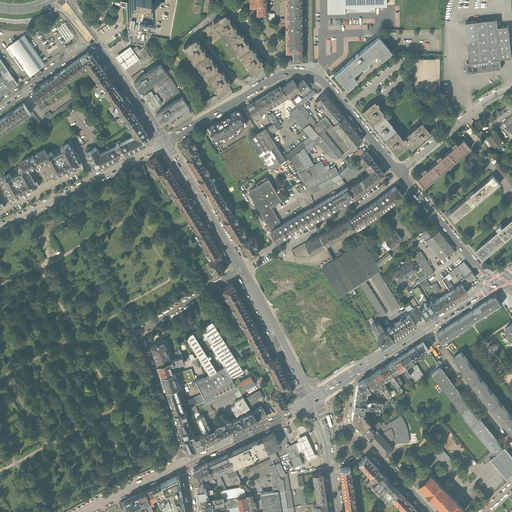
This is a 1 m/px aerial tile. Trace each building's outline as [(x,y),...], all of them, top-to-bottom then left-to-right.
[(129,0),(129,3),(127,2),(126,7),(128,7),(128,12),(129,12),(128,16),(129,16),(129,20),(131,20),(130,24),(144,26),(145,23),(147,23),(148,19),(149,20),(150,16),(151,16),(152,12),(154,12),(155,7),(152,7),(153,3),(152,2),(152,0),(129,0)] [(267,0),(250,0),(251,8),(258,8),(258,17),(268,17),(267,0)] [(293,61),(303,61),(303,26),(302,3),(301,0),(284,0),(286,53),(293,53),(293,61)] [(386,0),(327,0),(327,13),(375,12),(375,7),(387,6),(386,0)] [(220,34),(224,42),(226,41),(237,33),(234,29),(236,28),(234,27),(233,27),(231,23),(227,19),(229,18),(227,16),(226,17),(224,14),(223,15),(212,23),(216,30),(218,29),(221,34),(220,34)] [(466,64),(467,73),(501,70),(500,60),(511,59),(511,55),(509,26),(498,27),(497,20),(466,23),(470,63),(466,64)] [(74,32),(71,33),(70,31),(64,35),(67,40),(75,35),(74,32)] [(237,57),(238,56),(249,49),(247,45),(248,44),(247,43),(246,43),(244,40),(242,37),(243,36),(242,35),(241,35),(238,32),(237,33),(226,41),(228,45),(230,44),(231,46),(230,47),(232,51),(234,50),(235,52),(234,53),(237,57)] [(33,49),(24,35),(6,48),(8,52),(12,56),(22,70),(26,68),(30,74),(44,64),(36,53),(37,53),(35,50),(34,50),(33,49)] [(379,37),(333,74),(346,90),(356,82),(351,76),(361,68),(362,69),(368,65),(367,63),(377,55),(382,60),(391,53),(379,37)] [(193,64),(194,64),(206,56),(203,52),(205,51),(203,50),(202,50),(200,47),(198,44),(199,43),(198,42),(197,42),(195,39),(191,41),(187,43),(188,44),(182,48),(184,52),(186,51),(187,53),(186,54),(189,58),(190,57),(192,59),(190,60),(193,64)] [(125,70),(132,64),(139,59),(130,45),(123,50),(115,56),(125,70)] [(137,46),(132,50),(135,55),(141,63),(141,64),(150,57),(143,47),(139,50),(137,46)] [(246,68),(251,75),(253,73),(263,66),(261,63),(262,62),(261,60),(260,61),(257,57),(254,52),(255,52),(254,50),(253,50),(251,48),(249,49),(238,56),(243,63),(244,62),(247,67),(246,68)] [(86,53),(76,61),(82,70),(87,67),(97,60),(92,53),(88,55),(86,53)] [(205,80),(207,79),(218,71),(216,68),(217,67),(216,65),(215,66),(213,63),(211,60),(212,59),(211,57),(209,58),(207,55),(206,56),(194,64),(197,68),(198,67),(200,69),(198,69),(201,73),(202,72),(204,75),(203,76),(205,80)] [(0,95),(17,83),(0,58),(0,95)] [(87,67),(96,79),(105,72),(97,60),(87,67)] [(82,70),(76,61),(59,73),(65,82),(82,70)] [(156,66),(134,82),(140,91),(168,73),(161,64),(157,67),(156,66)] [(253,74),(256,79),(267,72),(263,66),(253,73),(253,74)] [(215,91),(217,95),(228,87),(230,86),(228,83),(229,82),(228,80),(227,81),(225,78),(223,75),(224,74),(222,72),(221,73),(219,70),(218,71),(207,79),(209,83),(210,81),(212,84),(211,85),(213,89),(215,88),(216,90),(215,91)] [(106,93),(108,96),(118,90),(105,72),(96,79),(98,81),(94,84),(101,94),(103,92),(104,93),(105,94),(106,94),(106,93)] [(65,82),(59,73),(45,82),(52,92),(66,83),(65,82)] [(246,86),(257,79),(256,79),(253,74),(242,81),(246,86)] [(170,76),(150,90),(154,96),(156,94),(159,100),(158,101),(161,105),(177,94),(179,97),(180,98),(183,96),(170,76)] [(292,79),(282,88),(288,96),(289,98),(300,88),(297,84),(292,79)] [(304,79),(297,84),(300,88),(304,93),(310,88),(304,79)] [(52,92),(45,82),(31,92),(38,102),(41,100),(52,92)] [(277,88),(269,93),(277,103),(284,99),(288,96),(282,88),(280,86),(277,88)] [(214,97),(218,102),(218,103),(232,93),(228,87),(217,95),(214,97)] [(129,106),(118,90),(108,96),(111,99),(110,100),(109,100),(110,101),(110,102),(108,103),(114,113),(117,111),(118,113),(119,113),(120,113),(129,106)] [(154,96),(150,90),(142,95),(152,111),(161,105),(158,101),(159,100),(156,94),(154,96)] [(265,110),(277,103),(269,93),(258,99),(265,110)] [(316,101),(334,123),(344,115),(339,110),(330,98),(325,93),(316,101)] [(190,106),(183,96),(180,98),(179,97),(159,110),(160,111),(156,114),(162,124),(190,106)] [(218,102),(214,97),(213,96),(199,106),(203,112),(218,102)] [(49,113),(44,116),(50,124),(79,103),(75,98),(51,115),(49,113)] [(266,111),(265,110),(258,99),(247,106),(254,118),(266,111)] [(38,102),(36,104),(41,112),(47,108),(41,100),(38,102)] [(362,110),(374,125),(385,116),(383,113),(384,112),(378,105),(379,104),(377,101),(376,102),(374,100),(362,110)] [(498,110),(493,114),(511,136),(511,102),(500,112),(498,110)] [(9,113),(17,123),(28,115),(31,113),(23,103),(9,113)] [(294,118),(303,129),(310,123),(312,126),(317,123),(302,103),(289,113),(293,119),(294,118)] [(139,121),(129,106),(120,113),(129,127),(139,121)] [(239,109),(208,128),(216,142),(222,138),(224,142),(242,131),(240,128),(247,123),(239,109)] [(31,113),(28,115),(38,128),(42,125),(33,112),(31,113)] [(0,119),(0,127),(4,133),(17,123),(9,113),(0,119)] [(282,127),(273,113),(269,116),(274,124),(268,127),(272,132),(273,131),(274,133),(278,130),(278,129),(282,127)] [(349,121),(344,115),(334,123),(333,125),(352,148),(363,138),(359,133),(349,121)] [(317,123),(312,126),(317,132),(320,135),(320,134),(325,131),(332,125),(325,116),(317,123)] [(374,125),(386,139),(396,131),(392,125),(385,116),(374,125)] [(139,121),(129,127),(128,128),(134,137),(119,145),(118,143),(116,144),(117,146),(100,154),(97,147),(85,153),(93,167),(95,166),(97,166),(98,169),(104,166),(105,166),(106,165),(109,163),(110,163),(111,162),(114,161),(115,161),(115,160),(118,158),(120,159),(120,157),(121,157),(122,158),(125,157),(124,156),(125,155),(127,155),(127,154),(130,153),(131,153),(132,152),(135,150),(136,151),(137,149),(139,148),(141,148),(141,147),(144,145),(144,146),(148,144),(147,142),(148,140),(150,139),(148,135),(139,121)] [(422,122),(412,130),(421,141),(431,133),(422,122)] [(288,160),(290,158),(294,156),(298,153),(314,139),(320,135),(317,132),(312,126),(310,123),(303,129),(309,136),(290,152),(285,155),(288,160)] [(267,128),(249,139),(268,169),(286,158),(267,128)] [(411,149),(421,141),(412,130),(402,138),(408,145),(411,149)] [(504,140),(496,130),(486,137),(495,148),(504,140)] [(343,154),(325,131),(320,134),(339,158),(343,154)] [(397,154),(408,145),(402,138),(396,131),(386,139),(397,154)] [(511,177),(473,131),(470,134),(511,185),(511,177)] [(320,135),(314,139),(318,143),(325,152),(332,157),(338,159),(339,158),(320,134),(320,135)] [(226,227),(227,226),(227,227),(237,243),(237,244),(237,245),(237,246),(238,246),(239,247),(240,247),(240,246),(241,246),(241,245),(242,245),(241,244),(242,244),(245,249),(245,250),(245,251),(246,253),(247,253),(251,259),(261,253),(252,238),(248,239),(197,154),(200,152),(190,136),(181,142),(184,148),(184,149),(185,152),(187,152),(190,157),(189,157),(188,157),(187,157),(186,157),(186,158),(185,159),(185,160),(186,160),(186,161),(187,161),(189,164),(197,177),(198,179),(197,179),(201,186),(202,185),(205,190),(205,191),(206,191),(207,194),(209,196),(208,197),(209,197),(215,207),(215,208),(216,208),(218,211),(219,213),(219,214),(223,219),(222,220),(226,227)] [(453,146),(447,151),(455,160),(471,147),(463,138),(457,143),(456,141),(452,144),(453,146)] [(314,139),(298,153),(306,168),(314,164),(308,152),(318,143),(314,139)] [(75,153),(74,153),(73,150),(74,150),(73,148),(72,149),(71,146),(71,145),(71,144),(70,144),(69,143),(47,154),(45,149),(38,152),(38,151),(36,152),(37,153),(29,157),(28,156),(27,157),(27,158),(20,161),(23,167),(18,169),(19,172),(11,177),(9,173),(1,177),(2,179),(1,179),(2,181),(3,180),(4,183),(3,184),(4,185),(5,185),(6,187),(5,188),(6,189),(7,189),(8,192),(8,194),(9,193),(12,199),(10,200),(12,204),(14,204),(14,202),(17,200),(19,201),(19,199),(21,197),(23,197),(23,196),(24,195),(24,196),(26,195),(27,195),(28,195),(28,193),(30,193),(30,192),(32,190),(34,191),(35,189),(37,187),(39,188),(39,186),(37,182),(35,183),(29,170),(37,167),(38,169),(39,168),(40,167),(39,165),(47,161),(53,173),(52,176),(54,179),(55,179),(56,178),(59,177),(60,177),(61,176),(63,174),(65,175),(66,174),(67,173),(68,174),(69,174),(70,173),(70,172),(71,172),(72,173),(73,171),(76,170),(78,171),(78,169),(81,168),(83,170),(84,168),(82,164),(80,165),(77,159),(78,158),(77,157),(76,158),(75,154),(76,154),(75,153)] [(349,157),(353,162),(361,155),(366,152),(361,147),(349,157)] [(363,162),(366,165),(375,158),(368,150),(366,152),(361,155),(365,160),(363,162)] [(439,173),(455,160),(447,151),(442,156),(440,154),(437,157),(438,159),(432,164),(439,173)] [(294,164),(299,172),(306,168),(298,153),(294,156),(290,158),(294,164)] [(225,272),(221,265),(222,265),(221,264),(220,262),(217,258),(218,257),(218,258),(219,258),(220,258),(220,257),(221,257),(221,256),(221,255),(221,254),(220,254),(220,253),(219,253),(219,252),(210,237),(209,236),(210,235),(206,228),(205,229),(202,224),(203,223),(201,223),(200,220),(199,218),(199,217),(197,217),(191,207),(192,206),(191,205),(189,203),(188,201),(188,200),(187,200),(185,195),(185,194),(181,188),(180,188),(180,187),(171,173),(169,171),(170,171),(170,170),(169,169),(168,168),(167,168),(166,168),(166,169),(165,169),(165,170),(165,171),(161,166),(162,165),(161,164),(160,162),(159,162),(156,157),(145,162),(156,177),(159,175),(211,260),(207,263),(216,277),(225,272)] [(387,173),(375,158),(366,165),(371,171),(349,187),(355,197),(372,185),(387,173)] [(299,172),(304,182),(331,169),(328,164),(324,165),(321,160),(314,164),(306,168),(299,172)] [(352,163),(340,173),(342,178),(355,168),(352,163)] [(425,186),(439,173),(432,164),(426,169),(425,167),(421,170),(423,172),(417,177),(425,186)] [(304,182),(308,189),(340,173),(335,167),(331,169),(304,182)] [(308,189),(311,197),(338,183),(339,185),(345,182),(342,178),(340,173),(308,189)] [(478,188),(471,194),(478,202),(501,183),(494,174),(478,188)] [(269,179),(248,190),(270,231),(282,224),(272,206),(281,200),(269,179)] [(395,185),(383,195),(390,204),(403,195),(395,185)] [(349,187),(326,199),(333,210),(337,208),(345,203),(355,197),(349,187)] [(455,222),(478,202),(471,194),(462,202),(448,213),(455,222)] [(378,214),(390,204),(383,195),(371,204),(378,214)] [(328,213),(333,210),(326,199),(312,207),(304,211),(310,223),(318,218),(328,213)] [(371,204),(360,211),(366,221),(378,214),(371,204)] [(306,225),(310,223),(304,211),(282,224),(270,231),(276,242),(283,238),(293,232),(306,225)] [(354,228),(366,221),(360,211),(348,218),(354,228)] [(348,218),(334,226),(340,237),(354,228),(348,218)] [(498,229),(499,230),(476,249),(484,259),(507,240),(511,235),(511,219),(502,227),(500,225),(497,228),(498,229)] [(397,231),(390,223),(385,227),(392,235),(397,231)] [(325,245),(340,237),(334,226),(319,235),(325,245)] [(439,259),(454,250),(438,231),(430,235),(425,228),(418,233),(439,259)] [(402,239),(397,231),(392,235),(388,238),(386,240),(392,247),(402,239)] [(388,238),(384,234),(375,241),(378,246),(386,240),(388,238)] [(310,254),(325,245),(319,235),(304,244),(310,254)] [(320,268),(321,268),(325,275),(338,296),(347,291),(359,283),(366,279),(371,276),(379,271),(381,270),(379,266),(376,261),(363,241),(320,268)] [(38,247),(34,250),(37,257),(31,260),(34,265),(44,259),(38,247)] [(389,251),(376,261),(379,266),(392,255),(389,251)] [(426,277),(433,272),(420,251),(412,255),(424,274),(426,277)] [(413,258),(390,272),(392,275),(390,277),(393,281),(395,279),(397,282),(419,269),(413,258)] [(461,283),(462,285),(466,283),(469,287),(473,284),(471,280),(475,277),(463,261),(456,267),(460,272),(465,277),(460,280),(462,283),(461,283)] [(449,280),(460,272),(456,267),(441,279),(448,289),(453,286),(449,280)] [(371,276),(392,310),(400,305),(381,275),(379,271),(371,276)] [(414,281),(416,283),(418,281),(425,277),(426,277),(424,274),(418,278),(418,279),(414,281)] [(430,286),(425,277),(418,281),(423,290),(430,286)] [(359,283),(380,317),(387,313),(366,279),(359,283)] [(440,290),(436,282),(431,285),(436,293),(440,290)] [(288,383),(286,379),(281,369),(279,365),(280,364),(277,357),(272,359),(267,349),(259,334),(254,324),(255,323),(252,316),(250,317),(249,314),(242,301),(236,290),(232,283),(223,289),(263,365),(266,363),(278,389),(279,391),(280,391),(287,387),(288,388),(289,388),(290,387),(291,386),(291,385),(290,384),(289,383),(288,383)] [(449,291),(455,300),(465,293),(466,292),(462,285),(461,283),(460,284),(454,288),(449,291)] [(417,285),(410,289),(419,305),(427,301),(417,285)] [(455,300),(449,291),(447,292),(431,302),(437,311),(441,308),(450,302),(453,300),(455,300)] [(496,295),(481,305),(487,314),(502,304),(496,295)] [(418,306),(425,318),(434,312),(435,311),(437,311),(431,302),(430,299),(428,300),(427,301),(419,305),(418,306)] [(403,304),(409,314),(412,312),(410,310),(412,308),(408,301),(403,304)] [(472,323),(487,314),(481,305),(466,314),(472,323)] [(412,312),(409,314),(416,325),(421,322),(414,311),(415,310),(414,307),(412,308),(410,310),(412,312)] [(388,328),(395,339),(405,332),(416,325),(409,314),(398,321),(388,328)] [(457,332),(472,323),(466,314),(451,323),(457,332)] [(376,322),(383,332),(389,342),(395,339),(388,328),(387,330),(380,319),(376,322)] [(234,357),(212,321),(200,328),(224,366),(231,378),(232,378),(231,378),(243,372),(234,356),(234,357)] [(371,325),(378,335),(375,337),(382,347),(389,342),(383,332),(376,322),(371,325)] [(442,342),(457,332),(451,323),(436,333),(442,342)] [(186,336),(209,375),(216,371),(208,359),(211,357),(210,355),(207,357),(192,333),(186,336)] [(151,346),(157,365),(178,358),(178,357),(176,353),(168,355),(163,338),(154,341),(155,344),(151,346)] [(423,342),(408,351),(413,359),(428,350),(423,342)] [(408,351),(399,356),(405,365),(413,360),(413,359),(408,351)] [(463,369),(472,363),(462,351),(453,357),(463,369)] [(161,375),(172,371),(171,368),(170,365),(173,364),(173,365),(178,364),(178,365),(184,363),(182,356),(178,357),(178,358),(157,365),(159,372),(161,375)] [(399,356),(393,360),(398,369),(399,369),(402,367),(403,368),(402,369),(407,376),(410,374),(408,370),(405,365),(399,356)] [(393,360),(387,364),(399,383),(402,381),(397,373),(397,372),(395,371),(398,369),(393,360)] [(472,363),(463,369),(473,382),(481,376),(472,363)] [(387,364),(380,369),(385,377),(389,375),(398,390),(402,387),(399,383),(387,364)] [(416,364),(408,370),(410,374),(414,380),(423,375),(416,364)] [(197,384),(202,394),(205,400),(218,394),(218,395),(236,386),(234,383),(231,378),(224,366),(216,371),(209,375),(206,377),(195,381),(197,384)] [(432,373),(442,386),(450,380),(440,367),(432,373)] [(165,388),(166,390),(175,387),(181,385),(180,381),(186,379),(187,384),(188,383),(191,382),(195,381),(191,368),(175,374),(174,373),(174,371),(172,371),(161,375),(161,377),(160,378),(164,388),(165,388)] [(380,369),(373,373),(382,388),(386,395),(390,392),(383,382),(383,379),(385,377),(380,369)] [(373,373),(364,379),(370,388),(370,389),(373,387),(375,385),(377,385),(377,387),(379,391),(382,388),(373,373)] [(242,381),(241,382),(240,380),(234,383),(236,386),(241,393),(246,390),(245,388),(246,388),(247,389),(255,385),(254,383),(256,382),(253,376),(251,377),(250,375),(242,380),(242,381)] [(482,395),(491,389),(481,376),(473,382),(482,395)] [(357,383),(355,393),(366,394),(369,395),(369,391),(368,389),(370,388),(364,379),(357,383)] [(459,393),(450,380),(442,386),(452,399),(459,393)] [(242,396),(241,393),(236,386),(218,395),(218,394),(205,400),(201,402),(209,418),(216,415),(213,410),(212,410),(210,405),(221,399),(234,392),(238,399),(242,396)] [(170,403),(174,413),(183,410),(180,400),(179,397),(175,387),(166,390),(169,400),(170,403)] [(282,396),(280,391),(279,391),(278,389),(274,391),(275,393),(270,395),(273,400),(272,401),(274,406),(275,405),(278,411),(283,408),(287,406),(284,401),(285,399),(283,399),(283,398),(283,396),(282,396)] [(491,389),(482,395),(492,408),(501,401),(491,389)] [(259,390),(253,393),(256,399),(262,395),(259,390)] [(253,393),(244,399),(248,406),(257,400),(256,399),(253,393)] [(365,399),(366,394),(355,393),(354,401),(380,405),(382,405),(382,401),(369,399),(368,400),(365,399)] [(452,399),(462,412),(469,406),(459,393),(452,399)] [(195,405),(201,402),(205,400),(202,394),(194,398),(186,401),(188,408),(191,407),(195,405)] [(244,399),(242,396),(238,399),(234,401),(235,404),(231,406),(236,415),(249,407),(248,406),(244,399)] [(380,409),(380,405),(354,401),(353,409),(362,411),(364,411),(365,408),(380,409)] [(502,420),(511,414),(501,401),(492,408),(502,420)] [(200,416),(195,405),(191,407),(196,418),(200,416)] [(251,409),(252,412),(258,420),(267,416),(261,405),(257,408),(255,406),(251,409)] [(479,418),(469,406),(462,412),(472,424),(479,418)] [(362,411),(353,409),(351,418),(362,429),(369,422),(370,422),(364,416),(365,415),(362,414),(362,411)] [(174,413),(177,423),(183,421),(184,423),(188,422),(185,415),(186,415),(186,414),(186,413),(185,413),(184,413),(183,410),(174,413)] [(234,420),(239,429),(239,428),(244,426),(244,427),(253,423),(253,422),(257,420),(258,420),(252,412),(234,420)] [(200,416),(207,431),(210,430),(209,428),(209,427),(203,414),(200,416)] [(511,415),(511,414),(502,420),(511,433),(511,432),(511,415)] [(381,422),(367,435),(385,454),(394,446),(393,446),(393,447),(388,441),(390,440),(392,439),(394,439),(394,442),(409,442),(409,436),(407,430),(406,425),(403,419),(400,415),(386,424),(382,421),(381,422)] [(199,435),(207,431),(200,416),(196,418),(201,429),(197,431),(199,435)] [(472,424),(482,437),(489,431),(479,418),(472,424)] [(214,428),(218,438),(239,429),(234,420),(233,419),(232,419),(230,420),(229,419),(216,425),(216,426),(214,428)] [(369,422),(362,429),(367,435),(381,422),(379,419),(372,425),(369,422)] [(196,448),(189,435),(184,423),(183,421),(177,423),(182,437),(186,450),(189,451),(196,448)] [(188,422),(184,423),(189,435),(193,434),(188,422)] [(210,430),(207,431),(212,441),(218,438),(214,428),(210,430)] [(207,431),(199,435),(204,445),(212,441),(207,431)] [(500,443),(489,431),(482,437),(492,449),(499,444),(500,443)] [(273,433),(262,438),(268,451),(273,448),(279,446),(273,433)] [(194,437),(193,434),(189,435),(196,448),(204,445),(199,435),(194,437)] [(294,443),(295,443),(299,452),(302,450),(307,460),(311,458),(315,456),(308,440),(305,434),(300,437),(297,438),(298,441),(294,443)] [(268,451),(262,438),(227,454),(233,466),(238,463),(239,465),(268,452),(268,451)] [(435,442),(416,459),(422,466),(434,454),(436,452),(440,448),(435,442)] [(302,464),(303,463),(298,452),(299,452),(295,443),(289,446),(288,443),(286,444),(285,447),(294,467),(295,467),(295,468),(300,467),(303,466),(302,464)] [(499,444),(492,449),(497,454),(503,448),(499,444)] [(497,454),(490,459),(507,479),(511,474),(511,456),(504,447),(503,448),(497,454)] [(268,452),(271,459),(272,460),(278,457),(273,448),(268,451),(268,452)] [(436,452),(434,454),(448,469),(451,467),(455,464),(440,448),(436,452)] [(233,466),(227,454),(207,463),(213,476),(225,470),(233,466)] [(347,459),(351,466),(354,466),(358,463),(354,456),(352,456),(347,459)] [(368,475),(377,468),(365,456),(358,463),(368,475)] [(271,459),(247,470),(252,481),(270,473),(269,466),(274,464),(272,460),(271,459)] [(213,476),(207,463),(201,466),(205,476),(209,475),(212,484),(216,482),(213,477),(213,476)] [(283,479),(287,511),(293,511),(291,491),(290,491),(287,474),(285,475),(279,463),(274,465),(281,479),(283,479)] [(287,511),(283,479),(281,479),(274,465),(274,464),(269,466),(270,473),(273,491),(260,493),(262,511),(287,511)] [(437,480),(440,483),(458,467),(455,464),(451,467),(448,469),(437,480)] [(205,476),(201,466),(194,468),(192,471),(194,483),(200,482),(200,480),(202,479),(206,478),(205,476)] [(239,481),(233,466),(225,470),(230,479),(232,478),(235,483),(239,481)] [(340,468),(343,485),(353,484),(350,467),(340,468)] [(367,487),(371,483),(382,473),(377,468),(368,475),(372,479),(370,480),(369,479),(364,483),(367,487)] [(312,474),(314,489),(324,487),(322,472),(312,474)] [(382,473),(371,483),(376,489),(377,489),(387,479),(382,473)] [(436,480),(430,473),(418,484),(424,491),(429,496),(442,510),(441,510),(443,511),(463,511),(465,511),(458,503),(459,503),(454,498),(441,485),(440,483),(437,480),(437,479),(436,480)] [(220,491),(226,490),(219,475),(213,477),(216,482),(220,491)] [(306,505),(302,475),(297,476),(299,489),(298,489),(301,506),(306,505)] [(166,482),(161,484),(165,494),(167,493),(170,499),(172,498),(173,502),(177,500),(177,501),(182,500),(182,497),(181,490),(180,490),(179,483),(180,483),(179,477),(178,477),(178,476),(177,476),(176,476),(165,481),(166,482)] [(200,482),(194,483),(196,489),(210,487),(208,482),(204,483),(203,485),(202,479),(200,480),(200,482)] [(387,479),(377,489),(381,495),(382,495),(392,485),(387,479)] [(161,484),(152,488),(156,497),(161,507),(165,505),(161,496),(165,494),(161,484)] [(343,485),(345,501),(355,499),(353,484),(343,485)] [(246,495),(251,494),(251,491),(247,489),(245,485),(244,485),(241,485),(242,487),(246,495)] [(391,498),(398,490),(392,485),(382,495),(387,501),(391,498)] [(210,487),(196,489),(197,497),(206,495),(208,495),(207,492),(213,490),(212,486),(210,487)] [(246,495),(242,487),(226,490),(220,491),(223,496),(224,500),(245,496),(246,495)] [(314,489),(316,503),(326,502),(324,487),(314,489)] [(156,497),(152,488),(145,491),(151,504),(154,502),(153,499),(156,497)] [(404,511),(406,511),(412,506),(398,490),(391,498),(404,511)] [(145,491),(138,494),(143,503),(145,502),(149,511),(153,510),(151,504),(145,491)] [(165,494),(168,501),(169,504),(173,502),(172,498),(170,499),(167,493),(165,494)] [(143,503),(138,494),(137,495),(125,500),(129,510),(132,508),(132,510),(141,507),(140,505),(141,504),(143,503)] [(247,511),(254,511),(254,506),(256,505),(255,501),(253,501),(251,494),(246,495),(245,496),(247,511)] [(206,495),(197,497),(198,504),(223,500),(224,500),(223,496),(206,499),(206,495)] [(228,511),(247,511),(245,496),(224,500),(223,500),(224,504),(227,504),(227,507),(228,511)] [(345,501),(346,511),(356,511),(355,499),(345,501)] [(129,511),(129,510),(125,500),(120,503),(123,511),(129,511)] [(174,505),(173,505),(175,511),(184,511),(185,511),(183,504),(182,500),(177,501),(177,500),(173,502),(174,505)] [(223,500),(198,504),(199,511),(202,511),(211,510),(210,505),(212,505),(213,506),(224,504),(223,500)] [(327,511),(326,502),(316,503),(312,504),(313,511),(327,511)]
